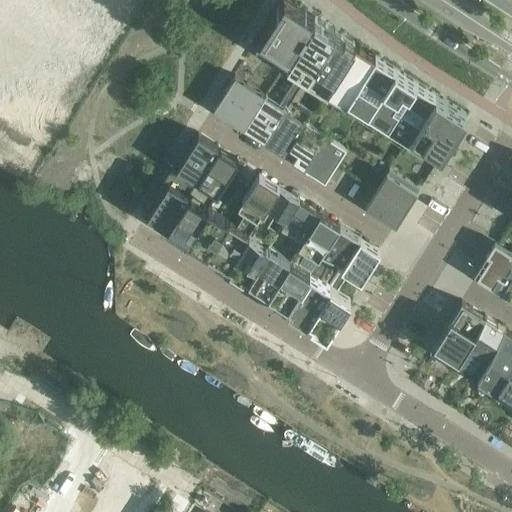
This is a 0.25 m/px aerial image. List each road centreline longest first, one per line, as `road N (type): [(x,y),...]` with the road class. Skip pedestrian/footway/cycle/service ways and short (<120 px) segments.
road 1 (residential): [(130,227),(190,273),(361,376)]
road 2 (residential): [(200,114),(429,261)]
road 3 (unknown): [(0,378),(53,386),(100,424),(48,511)]
road 4 (residential): [(361,376),(511,471)]
road 5 (residential): [(429,261),(511,135)]
road 6 (secondary): [(391,0),(511,79)]
road 7 (residential): [(361,376),(429,261)]
